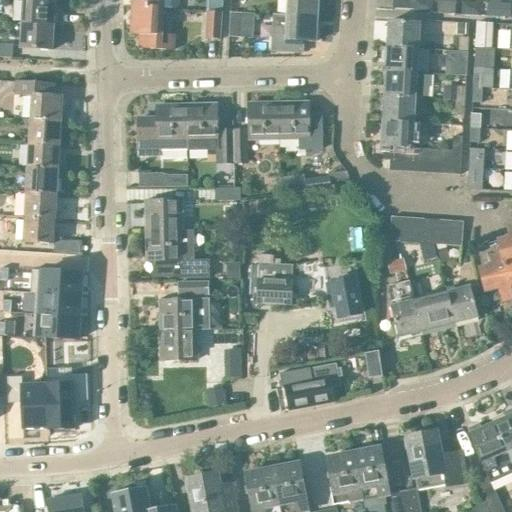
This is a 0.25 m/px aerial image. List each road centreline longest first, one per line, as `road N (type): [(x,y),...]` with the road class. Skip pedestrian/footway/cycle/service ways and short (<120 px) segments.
road 1 (unclassified): [(511,362),(458,389),(113,459)]
road 2 (residential): [(104,79),(113,459)]
road 3 (residential): [(104,79),(348,74)]
road 4 (residential): [(460,203),(384,198),(344,146),(348,74)]
